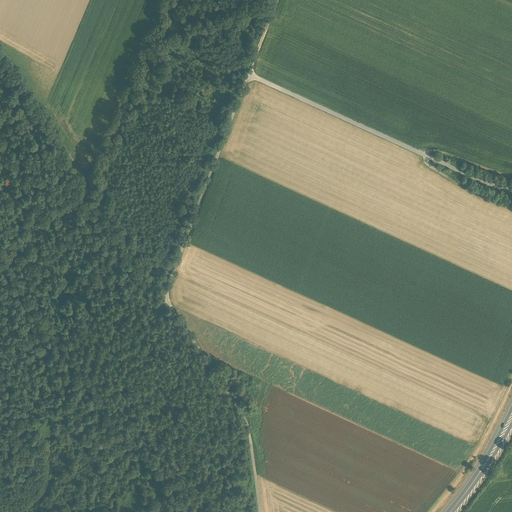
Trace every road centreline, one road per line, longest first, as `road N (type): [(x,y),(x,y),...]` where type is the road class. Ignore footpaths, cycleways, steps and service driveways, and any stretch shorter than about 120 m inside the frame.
road 1 (track): [(164,297),(248,74),(511,194)]
road 2 (track): [(0,50),(164,297)]
road 3 (track): [(260,511),(246,422),(164,297)]
road 4 (track): [(164,297),(0,462)]
road 5 (track): [(86,181),(161,0)]
road 6 (track): [(511,209),(424,160),(434,151),(511,177)]
road 7 (track): [(430,511),(482,440),(511,379)]
road 8 (track): [(76,166),(0,277)]
